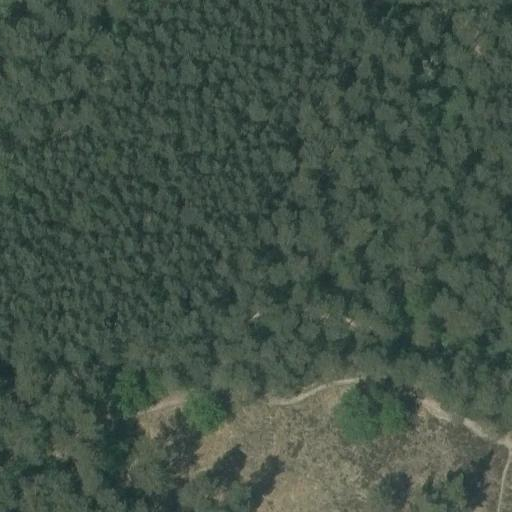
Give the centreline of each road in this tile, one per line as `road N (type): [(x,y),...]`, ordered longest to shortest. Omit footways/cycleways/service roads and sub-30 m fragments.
road 1 (unknown): [(0,368),(105,368),(167,356),(241,316),(264,293),(323,291),(511,371)]
road 2 (track): [(0,405),(229,392),(258,406),(306,400),(340,383),(386,382),(511,448)]
